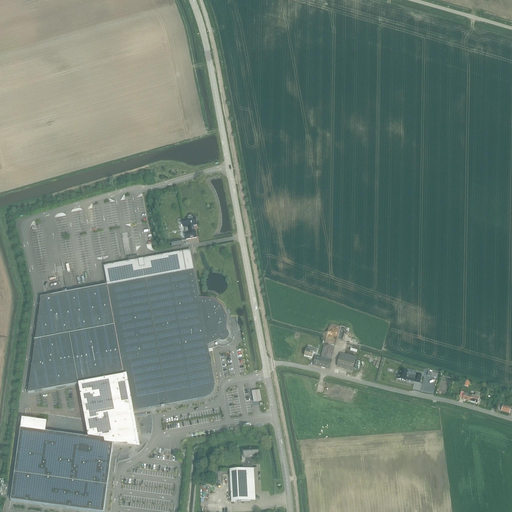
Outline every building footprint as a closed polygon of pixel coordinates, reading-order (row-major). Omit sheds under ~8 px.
[(188,219),(182,220),(184,228),(185,233),(186,240),(197,238),(195,231),(194,231),(193,226),(197,225),(195,217),(192,218),(192,217),(191,216),(190,216),(189,216),(188,217),(188,218),(188,219)] [(154,257),(104,266),(106,279),(107,286),(153,277),(159,276),(194,270),(190,250),(154,257)] [(84,417),(88,438),(113,442),(117,442),(120,441),(124,440),(127,438),(128,438),(129,438),(130,437),(131,436),(131,435),(130,434),(132,429),(133,425),(133,423),(133,422),(132,420),(132,418),(132,417),(131,412),(204,398),(210,395),(214,390),(215,383),(208,345),(219,340),(226,330),(227,317),(222,306),(211,299),(199,298),(194,270),(159,276),(153,277),(107,286),(51,296),(41,298),(28,393),(78,384),(80,392),(84,417)] [(49,280),(50,285),(52,284),(53,287),(50,288),(51,294),(60,292),(57,279),(49,280)] [(351,341),(350,345),(353,345),(352,350),(362,352),(363,344),(351,341)] [(315,356),(313,365),(329,369),(332,361),(331,360),(334,347),(324,344),(321,358),(320,357),(317,357),(315,356)] [(306,350),(304,356),(309,358),(312,358),(314,353),(316,354),(317,350),(312,349),(306,348),(306,350)] [(340,353),(337,366),(352,370),(356,357),(340,353)] [(393,380),(395,370),(396,368),(395,368),(395,365),(391,364),(390,368),(394,369),(393,372),(388,371),(386,378),(387,378),(387,379),(389,380),(390,379),(393,380)] [(399,370),(397,379),(404,381),(405,380),(414,382),(413,383),(419,384),(421,376),(416,374),(415,376),(407,374),(407,372),(399,370)] [(260,390),(252,392),(254,402),(262,401),(260,390)] [(464,394),(463,399),(477,404),(479,398),(479,397),(478,397),(479,395),(478,395),(476,394),(476,396),(465,393),(464,394)] [(20,429),(14,474),(11,501),(92,511),(103,511),(107,486),(113,442),(88,438),(46,432),(47,422),(22,419),(21,429),(20,429)] [(243,464),(244,470),(251,469),(251,458),(258,457),(258,449),(244,450),(245,457),(246,457),(247,464),(243,464)] [(229,470),(231,502),(254,501),(253,470),(251,470),(251,469),(244,470),(229,470)]
